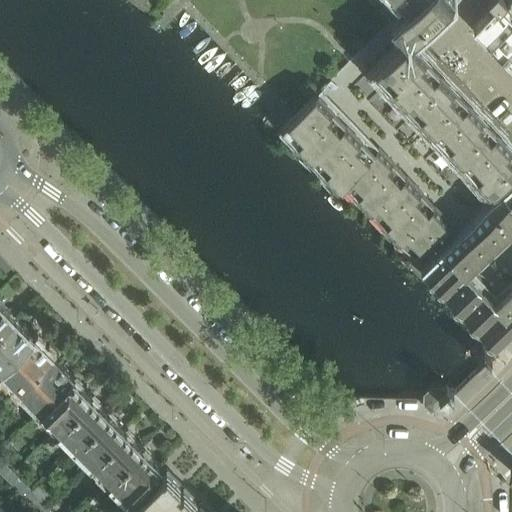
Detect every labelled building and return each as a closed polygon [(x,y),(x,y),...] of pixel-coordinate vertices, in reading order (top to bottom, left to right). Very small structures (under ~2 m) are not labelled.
[(13,0),(0,0),(0,45),(7,46),(13,0)] [(13,0),(7,46),(37,46),(43,0),(13,0)] [(372,0),(406,35),(412,29),(413,30),(428,17),(444,0),(372,0)] [(511,0),(496,0),(497,1),(473,25),(511,64),(511,0)] [(412,29),(406,35),(366,73),(368,74),(366,76),(478,193),(480,191),(481,192),(493,180),(493,179),(510,163),(510,164),(511,162),(511,134),(413,30),(412,29)] [(379,144),(374,150),(351,127),(317,92),(279,129),(337,189),(341,186),(351,197),(412,258),(440,231),(442,234),(444,232),(442,230),(452,220),(436,203),(434,205),(423,193),(424,191),(408,174),(406,175),(395,163),(396,162),(379,144)] [(198,230),(142,173),(127,187),(184,244),(198,230)] [(511,177),(421,265),(495,342),(511,325),(511,177)] [(0,329),(15,315),(0,300),(0,329)] [(0,329),(0,362),(4,367),(35,336),(15,315),(0,329)] [(35,336),(4,367),(0,370),(0,377),(15,394),(54,355),(35,336)] [(485,351),(476,359),(483,365),(484,365),(485,366),(486,365),(492,359),(485,351)] [(44,405),(74,376),(54,355),(15,394),(35,414),(40,409),(44,405)] [(40,409),(58,427),(92,394),(74,376),(44,405),(40,409)] [(454,393),(447,385),(444,389),(441,386),(433,387),(426,393),(426,403),(432,408),(443,398),(447,402),(454,395),(453,394),(454,393)] [(92,394),(58,427),(74,444),(108,411),(92,394)] [(74,444),(91,461),(125,428),(108,411),(74,444)] [(91,461),(108,479),(142,445),(125,428),(91,461)] [(142,445),(108,479),(127,498),(161,464),(142,445)] [(214,511),(202,500),(198,504),(195,501),(199,497),(185,482),(181,487),(178,484),(183,480),(170,466),(165,471),(163,470),(119,511),(214,511)]
